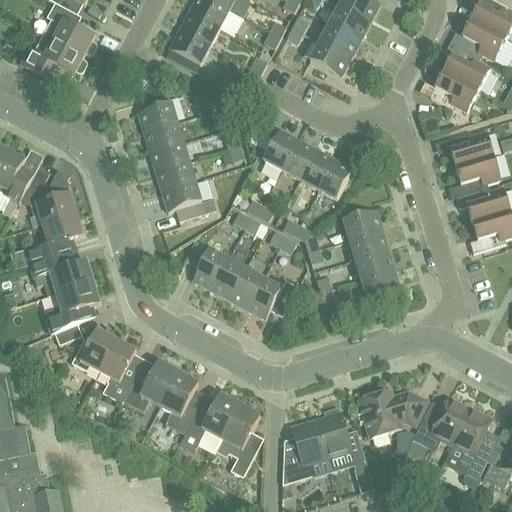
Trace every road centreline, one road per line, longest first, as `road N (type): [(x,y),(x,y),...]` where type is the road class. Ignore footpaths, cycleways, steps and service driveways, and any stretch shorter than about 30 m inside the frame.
road 1 (residential): [(80,147),(96,164),(137,295),(157,316),(279,383)]
road 2 (residential): [(438,334),(454,306),(397,112)]
road 3 (residential): [(279,383),(438,334)]
road 4 (residential): [(80,147),(155,0)]
road 5 (residential): [(272,511),(279,383)]
road 6 (residential): [(397,112),(438,13),(436,0)]
